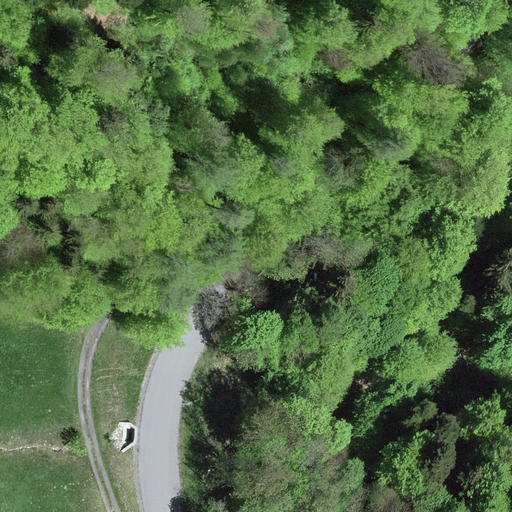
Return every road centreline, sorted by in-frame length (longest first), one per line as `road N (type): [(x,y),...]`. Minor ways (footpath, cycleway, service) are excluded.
road 1 (tertiary): [(495,0),(415,94),(239,263),(183,334),(149,452),(157,511)]
road 2 (track): [(113,511),(83,408),(90,341),(107,309),(313,115),(382,0)]
